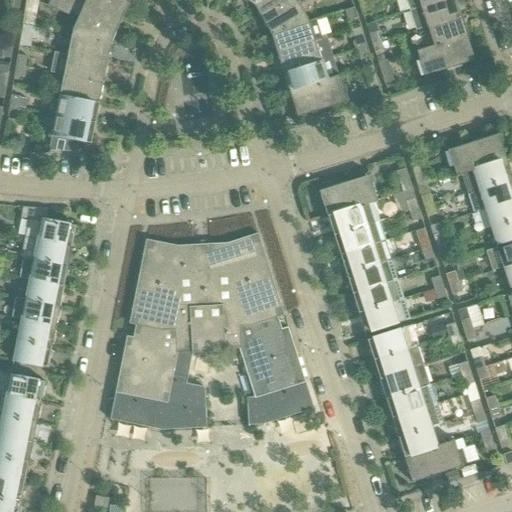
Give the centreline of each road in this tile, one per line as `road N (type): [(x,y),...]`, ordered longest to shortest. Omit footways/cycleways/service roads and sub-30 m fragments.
road 1 (residential): [(129,190),(164,34),(190,26),(222,37),(264,174)]
road 2 (residential): [(264,174),(370,511)]
road 3 (residential): [(66,511),(129,190)]
road 4 (residential): [(264,174),(511,97)]
road 5 (residential): [(129,190),(264,174)]
road 6 (residential): [(0,185),(129,190)]
